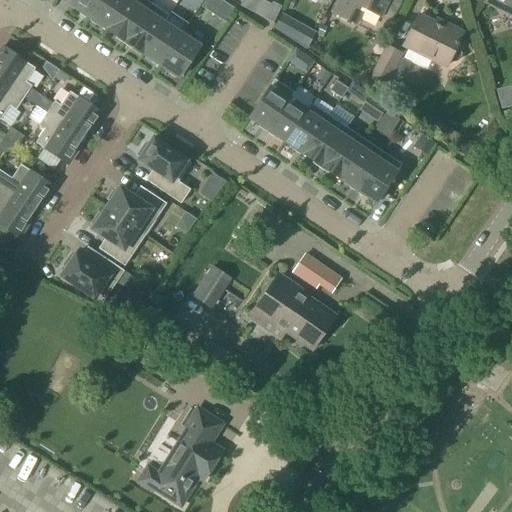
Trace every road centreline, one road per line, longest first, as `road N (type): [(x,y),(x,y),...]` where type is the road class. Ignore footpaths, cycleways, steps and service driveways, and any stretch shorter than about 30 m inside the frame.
road 1 (residential): [(134,98),(445,301)]
road 2 (residential): [(296,511),(445,301)]
road 3 (residential): [(134,98),(32,257)]
road 4 (residential): [(0,6),(134,98)]
